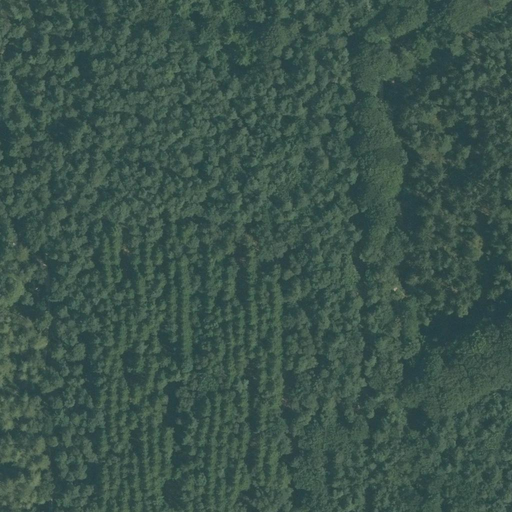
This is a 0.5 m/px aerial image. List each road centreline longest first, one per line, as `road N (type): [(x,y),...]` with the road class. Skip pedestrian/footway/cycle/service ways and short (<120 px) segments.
road 1 (track): [(400,413),(379,93),(402,0)]
road 2 (track): [(0,247),(44,247),(51,511)]
road 3 (track): [(400,413),(511,346)]
